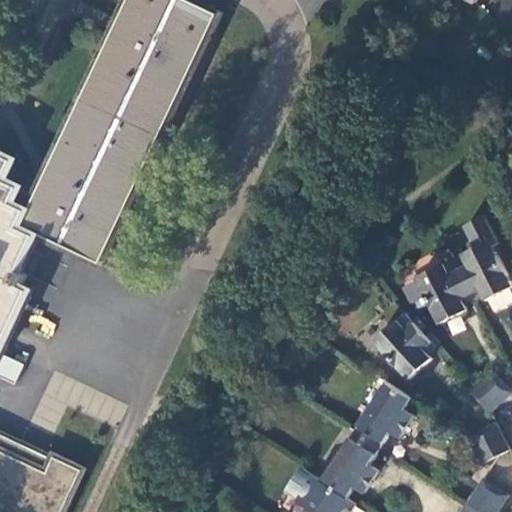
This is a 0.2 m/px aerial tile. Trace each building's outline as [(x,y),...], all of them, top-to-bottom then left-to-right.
[(0,507),(9,511),(69,511),(91,468),(0,421),(0,359),(35,284),(21,278),(42,233),(111,267),(230,12),(203,0),(134,0),(38,200),(0,181),(0,507)] [(478,248),(455,259),(472,295),(482,291),(487,301),(511,289),(511,283),(494,248),(500,245),(486,218),(467,227),(478,248)] [(455,259),(445,265),(418,279),(442,324),(469,310),(463,300),(472,295),(455,259)] [(478,306),(487,301),(482,291),(472,295),(478,306)] [(472,295),(463,300),(469,310),(478,306),(472,295)] [(436,347),(415,324),(386,351),(413,383),(436,363),(428,354),(436,347)] [(471,391),(491,413),(511,394),(511,392),(493,371),(471,391)] [(414,400),(388,383),(357,433),(382,449),(393,433),(401,439),(416,416),(407,411),(414,400)] [(497,424),(471,438),(484,464),(510,451),(497,424)] [(382,449),(357,433),(325,483),(350,499),(357,488),(366,494),(380,471),(371,466),(382,449)] [(325,483),(316,476),(299,502),(309,508),(307,511),(354,511),(359,505),(350,499),(325,483)] [(484,480),(468,505),(479,511),(499,511),(510,497),(484,480)]
